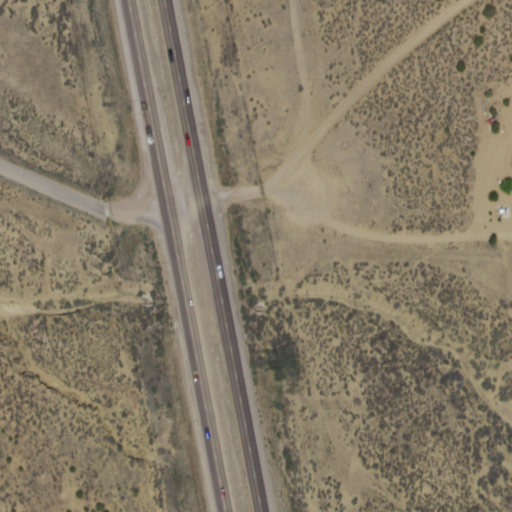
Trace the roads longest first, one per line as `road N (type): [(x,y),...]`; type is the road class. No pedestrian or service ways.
road 1 (trunk): [(126,0),(225,511)]
road 2 (trunk): [(260,511),(166,0)]
road 3 (residential): [(204,206),(264,192),(511,264)]
road 4 (residential): [(506,0),(264,192)]
road 5 (tertiary): [(204,206),(111,212),(0,163)]
